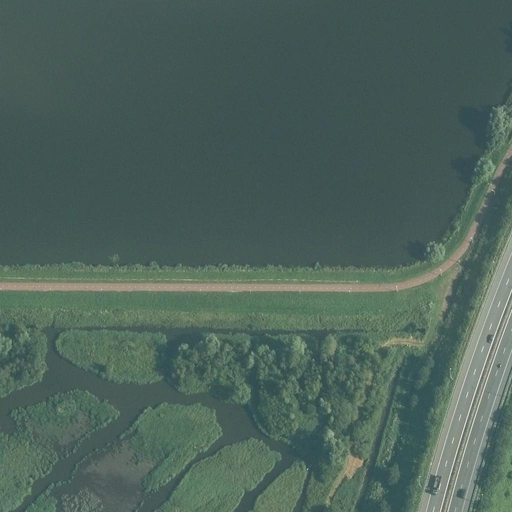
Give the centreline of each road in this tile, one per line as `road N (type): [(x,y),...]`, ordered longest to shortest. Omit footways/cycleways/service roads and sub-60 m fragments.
road 1 (track): [(335,473),(381,348),(427,346),(442,270)]
road 2 (motorway): [(511,269),(432,511)]
road 3 (motorway): [(454,511),(511,330)]
